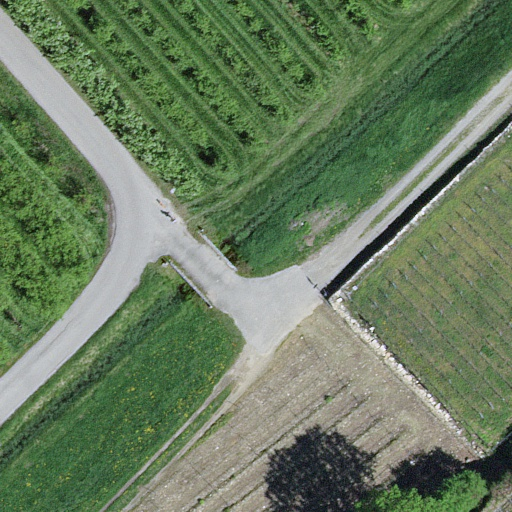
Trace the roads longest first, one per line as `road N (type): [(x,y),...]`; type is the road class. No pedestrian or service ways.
road 1 (unclassified): [(0,403),(61,348),(122,250),(117,178),(0,44)]
road 2 (track): [(511,85),(267,329)]
road 3 (track): [(90,511),(267,329)]
road 4 (track): [(117,178),(229,295)]
